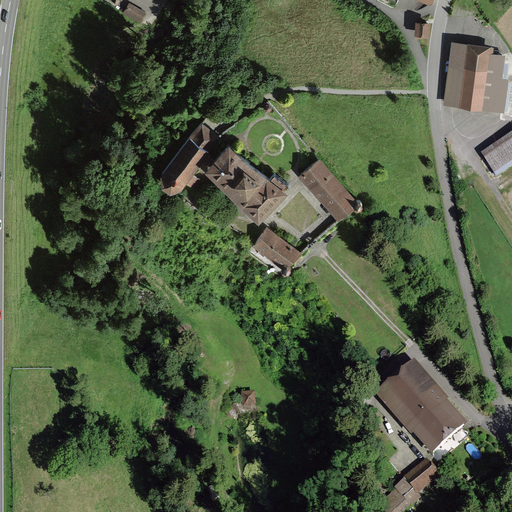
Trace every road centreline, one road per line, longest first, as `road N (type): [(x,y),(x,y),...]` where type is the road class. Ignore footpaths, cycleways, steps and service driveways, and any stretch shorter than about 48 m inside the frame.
road 1 (residential): [(433,71),(458,247),(509,438)]
road 2 (residential): [(371,387),(413,345),(474,414),(509,438)]
road 3 (track): [(434,96),(277,87)]
road 4 (track): [(231,511),(216,436),(230,370)]
road 5 (track): [(435,123),(459,140),(511,222)]
road 6 (unclassified): [(351,511),(371,387)]
